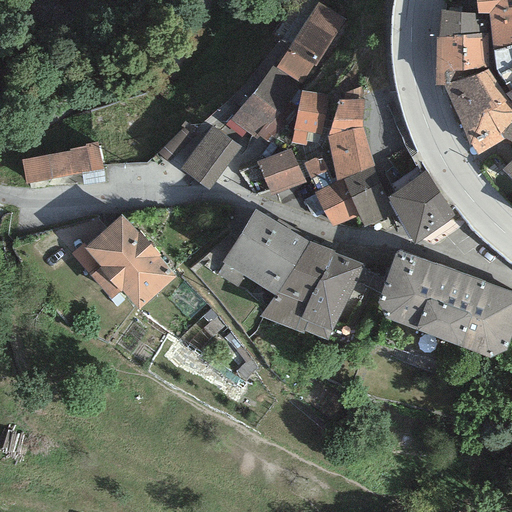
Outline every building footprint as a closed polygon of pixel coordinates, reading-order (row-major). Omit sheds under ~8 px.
[(511,0),(475,0),(477,14),(485,14),(486,14),(489,14),(511,10),(511,0)] [(345,21),(317,3),(275,68),(302,85),(312,65),(315,67),(345,21)] [(440,10),(438,37),(486,38),(485,14),(477,14),(440,10)] [(490,25),(493,51),(511,45),(511,10),(489,14),(490,25)] [(489,70),(486,38),(438,37),(435,37),(435,86),(443,86),(489,70)] [(495,69),(509,92),(511,90),(511,45),(493,51),(495,69)] [(302,85),(275,68),(272,65),(231,119),(246,131),(256,139),(259,135),(266,141),(292,116),(295,114),(299,90),(302,85)] [(489,70),(443,86),(458,118),(504,97),(489,70)] [(331,96),(299,90),(295,114),(291,142),(306,145),(308,132),(325,135),(331,96)] [(511,106),(504,97),(458,118),(468,147),(471,145),(477,155),(505,139),(511,143),(511,106)] [(363,100),(338,100),(326,136),(362,127),(363,100)] [(241,138),(246,131),(231,119),(225,125),(241,138)] [(240,147),(212,126),(180,169),(209,190),(240,147)] [(326,136),(336,183),(343,180),(373,167),(362,127),(326,136)] [(69,151),(21,160),(25,185),(102,170),(97,142),(68,148),(69,151)] [(291,148),(256,162),(271,197),(305,183),(291,148)] [(319,155),(302,163),(315,193),(332,185),(319,155)] [(511,159),(501,169),(511,180),(511,159)] [(358,216),(363,227),(392,214),(386,204),(384,197),(373,167),(343,180),(358,216)] [(387,198),(399,222),(438,193),(425,172),(387,198)] [(358,216),(343,180),(336,183),(332,185),(315,193),(332,227),(358,216)] [(438,193),(399,222),(414,245),(454,215),(438,193)] [(309,243),(254,210),(220,263),(224,265),(216,275),(236,288),(243,277),(273,295),(274,297),(309,243)] [(122,215),(84,249),(80,244),(70,254),(111,300),(120,292),(138,312),(177,277),(158,257),(159,256),(122,215)] [(333,252),(309,243),(274,297),(273,295),(259,317),(301,332),(302,330),(306,321),(300,318),(333,252)] [(511,335),(511,292),(396,251),(377,304),(383,318),(489,359),(507,351),(511,335)] [(364,266),(333,252),(300,318),(306,321),(302,330),(326,341),(364,266)]
